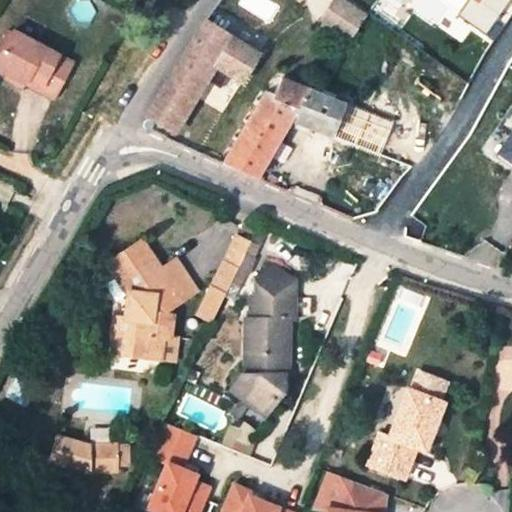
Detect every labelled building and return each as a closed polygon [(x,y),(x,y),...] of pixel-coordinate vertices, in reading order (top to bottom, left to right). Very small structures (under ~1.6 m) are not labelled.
[(326,0),(358,22),(364,12),(346,0),(326,0)] [(242,21),(216,4),(204,21),(230,38),(242,21)] [(204,21),(145,115),(149,117),(156,122),(167,128),(175,113),(182,118),(196,95),(213,67),(235,80),(240,83),(257,54),(230,38),(204,21)] [(50,100),(69,66),(11,30),(0,52),(0,69),(25,84),(50,100)] [(213,67),(196,95),(201,98),(216,75),(232,84),(235,80),(213,67)] [(25,84),(0,69),(0,75),(22,89),(25,84)] [(262,93),(222,163),(255,177),(289,119),(299,102),(310,106),(316,94),(280,79),(273,97),(262,93)] [(289,119),(329,135),(342,104),(316,94),(310,106),(299,102),(289,119)] [(425,137),(342,104),(329,135),(391,160),(385,170),(383,169),(350,216),(368,224),(413,160),(412,160),(425,137)] [(175,113),(167,128),(173,132),(182,118),(175,113)] [(156,122),(149,117),(147,120),(143,121),(144,124),(146,126),(147,127),(149,126),(152,128),(156,122)] [(253,235),(261,219),(255,217),(246,220),(240,223),(238,228),(253,235)] [(236,269),(244,253),(250,241),(240,237),(234,248),(229,246),(221,262),(226,264),(236,269)] [(126,295),(124,320),(129,320),(126,356),(158,359),(161,338),(169,338),(171,316),(165,316),(165,310),(193,291),(174,262),(159,271),(138,242),(106,263),(126,295)] [(244,319),(244,375),(250,375),(249,388),(241,399),(247,405),(262,416),(282,390),(282,376),(280,376),(280,350),(288,350),(288,321),(293,321),(294,281),(291,281),(291,276),(273,263),(255,274),(255,297),(250,296),(250,318),(244,319)] [(219,277),(229,283),(236,269),(226,264),(219,277)] [(124,320),(120,356),(126,356),(129,320),(124,320)] [(161,338),(158,359),(172,360),(174,338),(169,338),(161,338)] [(240,375),(228,390),(241,399),(249,388),(250,375),(244,375),(240,375)] [(365,466),(403,481),(415,450),(424,453),(443,405),(406,390),(387,438),(378,434),(365,466)] [(241,399),(229,415),(236,420),(247,405),(241,399)] [(161,511),(203,511),(214,483),(201,478),(205,470),(188,463),(200,433),(169,421),(154,458),(165,462),(147,506),(161,511)] [(50,459),(85,469),(85,445),(56,435),(50,459)] [(85,469),(115,470),(115,446),(85,445),(85,469)] [(127,445),(115,446),(115,465),(127,465),(127,445)] [(221,511),(299,511),(301,506),(232,481),(221,511)] [(382,511),(384,495),(353,483),(342,511),(382,511)]
